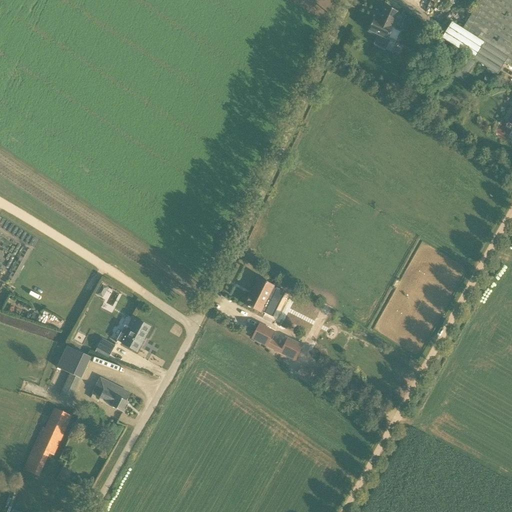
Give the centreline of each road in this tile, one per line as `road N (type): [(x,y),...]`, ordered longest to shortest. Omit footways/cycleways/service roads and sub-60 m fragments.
road 1 (unclassified): [(195,333),(347,0)]
road 2 (track): [(511,223),(349,511)]
road 3 (unclassified): [(195,333),(0,205)]
road 4 (unclassified): [(94,511),(195,333)]
